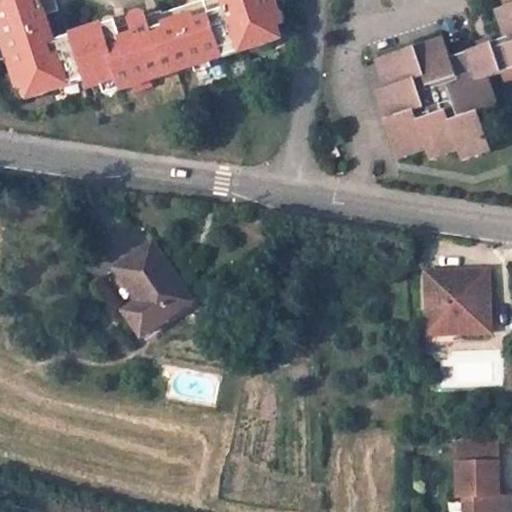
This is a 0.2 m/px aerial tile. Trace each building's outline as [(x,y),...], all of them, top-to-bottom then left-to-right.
[(224,57),(280,39),(277,27),(271,10),(278,8),(275,0),(205,0),(162,14),(164,21),(151,25),(149,18),(148,15),(145,13),(141,12),(139,12),(136,14),(133,16),(132,20),(133,24),(119,28),(116,20),(55,40),(48,42),(40,15),(47,13),(50,12),(47,0),(0,0),(0,3),(10,38),(5,39),(15,70),(16,70),(21,68),(27,85),(30,96),(87,78),(90,87),(102,83),(118,78),(122,89),(153,79),(151,74),(192,60),(194,66),(224,55),(224,57)] [(47,0),(50,12),(58,9),(59,9),(56,0),(47,0)] [(418,49),(388,58),(399,89),(390,91),(388,91),(398,120),(389,123),(398,153),(427,144),(430,154),(460,144),(462,153),(494,143),(483,113),(493,110),(483,80),(491,78),(505,73),(511,71),(511,7),(507,9),(505,9),(511,29),(511,39),(506,41),(493,45),(479,50),(453,58),(450,47),(420,57),(418,49)] [(271,10),(277,27),(284,24),(278,8),(271,10)] [(496,13),(506,41),(511,39),(511,29),(505,9),(496,13)] [(55,40),(47,13),(40,15),(48,42),(55,40)] [(151,25),(164,21),(162,14),(149,18),(151,25)] [(493,45),(491,38),(477,43),(479,50),(493,45)] [(447,40),(418,49),(420,57),(450,47),(447,40)] [(379,61),(390,91),(399,89),(388,58),(379,61)] [(15,70),(20,87),(27,85),(21,68),(16,70),(15,70)] [(105,94),(122,89),(118,78),(102,83),(105,94)] [(501,107),(491,78),(483,80),(493,110),(501,107)] [(379,94),(389,123),(398,120),(388,91),(379,94)] [(462,153),(466,161),(497,151),(494,143),(462,153)] [(402,163),(430,154),(427,144),(398,153),(402,163)] [(433,162),(462,153),(460,144),(430,154),(433,162)] [(193,301),(153,245),(120,268),(142,301),(127,311),(144,335),(193,301)] [(105,278),(127,311),(142,301),(120,268),(105,278)] [(445,273),(447,325),(465,324),(465,333),(491,332),(489,295),(483,294),(484,291),(485,290),(488,289),(487,271),(445,273)] [(465,324),(447,325),(447,334),(465,333),(465,324)] [(463,500),(463,511),(502,511),(502,499),(498,499),(497,465),(458,466),(459,500),(463,500)]
